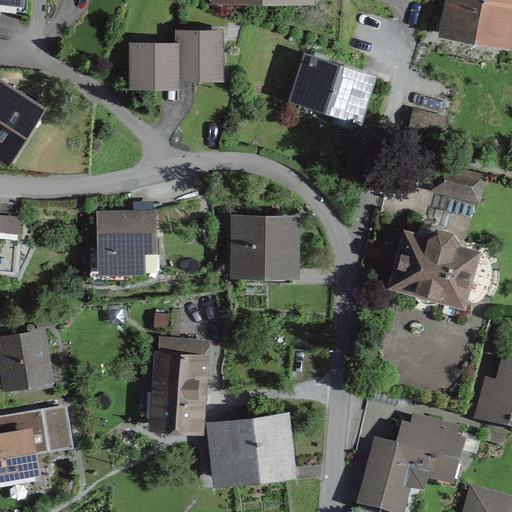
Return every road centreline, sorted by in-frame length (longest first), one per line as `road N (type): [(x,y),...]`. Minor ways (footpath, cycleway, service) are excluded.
road 1 (residential): [(0,188),(86,188),(225,162),(265,167),(298,184),(325,214),(345,265),(330,511)]
road 2 (track): [(383,138),(511,172)]
